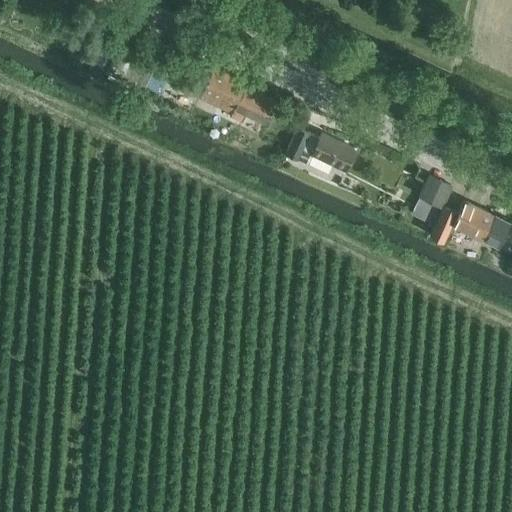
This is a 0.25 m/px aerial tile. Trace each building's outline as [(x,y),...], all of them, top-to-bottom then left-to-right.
[(96,67),(107,72),(146,91),(148,88),(159,93),(166,80),(154,74),(155,73),(115,54),(113,57),(103,52),(96,67)] [(247,84),(213,69),(200,96),(232,111),(230,116),(242,121),(246,112),(266,121),(275,101),(246,87),(247,84)] [(295,132),(285,152),(287,153),(308,163),(328,172),(332,163),(344,169),(352,154),(354,148),(322,133),(320,138),(299,127),(297,127),(295,132)] [(429,175),(420,194),(441,205),(451,185),(429,175)] [(420,195),(411,213),(433,225),(442,207),(420,195)] [(443,241),(452,223),(498,244),(509,220),(493,213),(462,199),(457,211),(444,205),(430,235),(443,241)]
